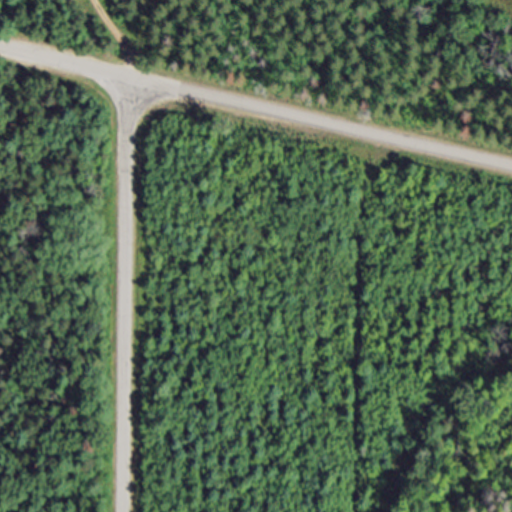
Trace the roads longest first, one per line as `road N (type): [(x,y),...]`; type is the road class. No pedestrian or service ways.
road 1 (residential): [(511,166),(0,44)]
road 2 (residential): [(126,511),(132,77)]
